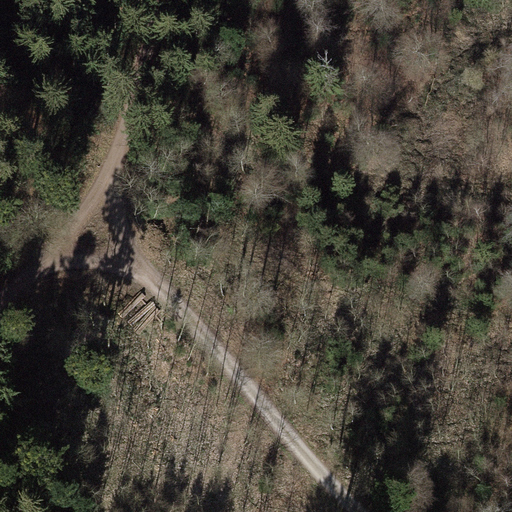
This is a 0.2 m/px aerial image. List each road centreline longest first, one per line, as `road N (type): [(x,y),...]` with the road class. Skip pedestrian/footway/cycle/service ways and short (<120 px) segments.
road 1 (track): [(354,511),(141,267),(91,253),(53,263)]
road 2 (track): [(155,0),(110,170),(53,263)]
